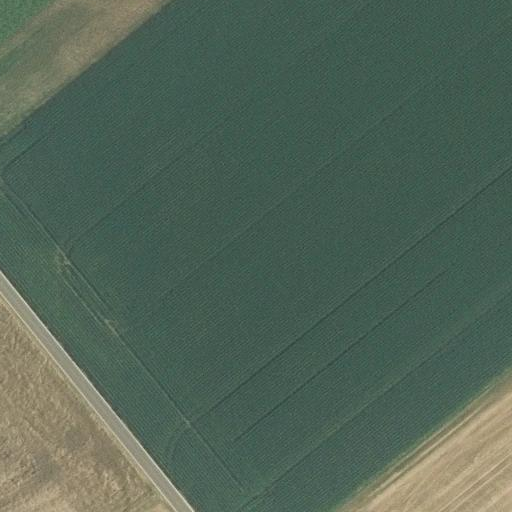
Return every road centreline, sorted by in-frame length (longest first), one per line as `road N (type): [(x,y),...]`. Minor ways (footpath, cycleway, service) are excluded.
road 1 (track): [(0,283),(183,511)]
road 2 (track): [(511,379),(348,511)]
